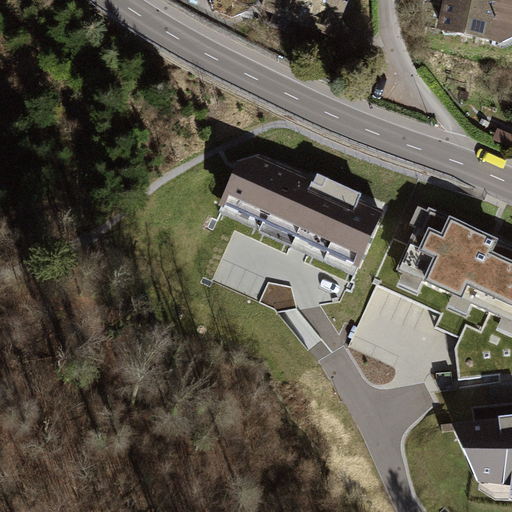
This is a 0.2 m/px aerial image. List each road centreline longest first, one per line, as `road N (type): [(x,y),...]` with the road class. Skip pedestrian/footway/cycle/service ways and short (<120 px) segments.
road 1 (secondary): [(480,171),(287,95),(116,0)]
road 2 (residential): [(480,171),(403,64),(387,0)]
road 3 (residential): [(411,511),(334,356)]
